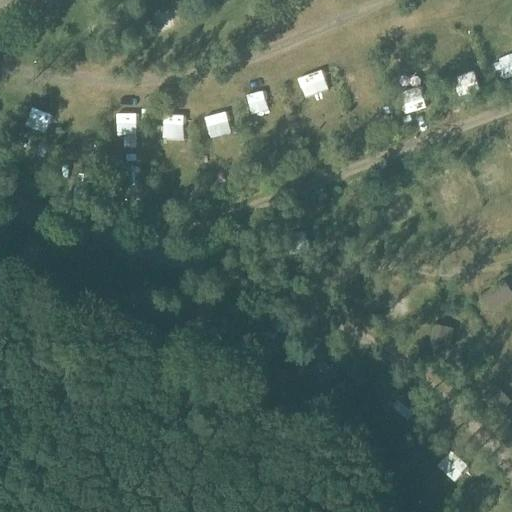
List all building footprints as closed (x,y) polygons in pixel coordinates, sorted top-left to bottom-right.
[(299,90),(303,104),(328,96),(323,82),(299,90)] [(265,97),(249,102),(256,125),(272,120),(265,97)] [(406,122),(427,117),(424,104),(403,109),(406,122)] [(204,123),(211,148),(229,143),(223,119),(204,123)] [(117,141),(141,140),(141,124),(117,125),(117,141)] [(192,153),(191,126),(165,127),(166,154),(192,153)] [(480,183),(504,173),(498,160),(474,171),(480,183)] [(423,209),(402,212),(404,226),(426,222),(423,209)] [(503,280),(479,295),(485,306),(509,291),(503,280)] [(434,324),(429,347),(439,350),(444,326),(434,324)] [(488,391),(479,400),(495,418),(505,409),(488,391)] [(398,394),(392,401),(415,422),(421,415),(398,394)] [(451,480),(461,497),(477,488),(466,471),(451,480)]
